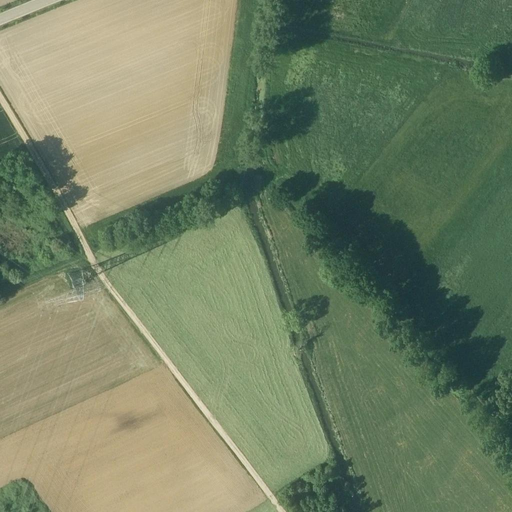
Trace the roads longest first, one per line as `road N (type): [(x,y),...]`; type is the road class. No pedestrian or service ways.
road 1 (track): [(511,435),(289,187),(95,264)]
road 2 (track): [(0,96),(106,285),(282,511)]
